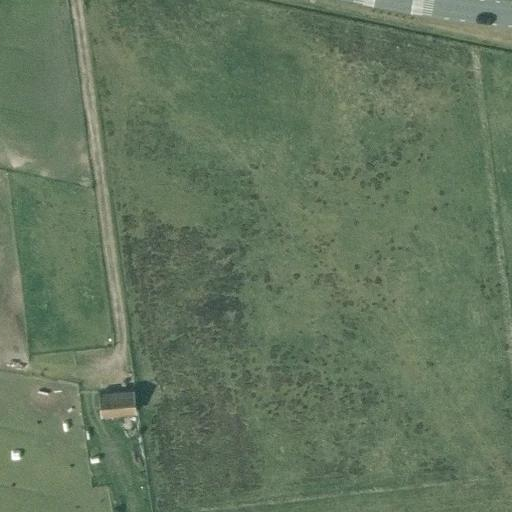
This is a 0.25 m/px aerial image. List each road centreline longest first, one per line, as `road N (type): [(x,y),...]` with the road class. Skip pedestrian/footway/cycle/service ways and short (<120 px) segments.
road 1 (track): [(102,379),(120,363),(120,334),(75,0)]
road 2 (secondary): [(511,21),(380,0)]
